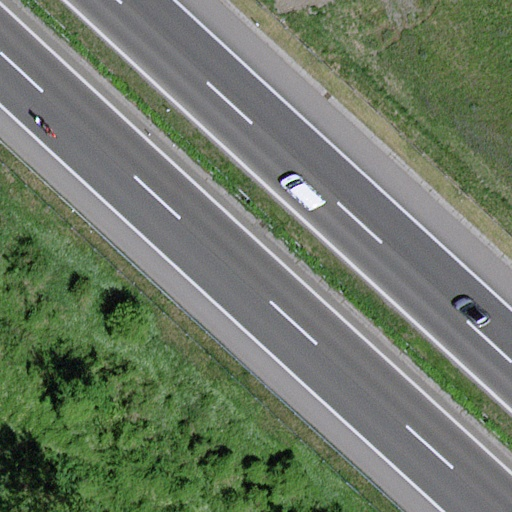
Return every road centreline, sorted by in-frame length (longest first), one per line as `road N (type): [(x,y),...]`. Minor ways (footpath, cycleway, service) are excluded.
road 1 (motorway): [(0,52),(492,511)]
road 2 (motorway): [(511,354),(127,0)]
